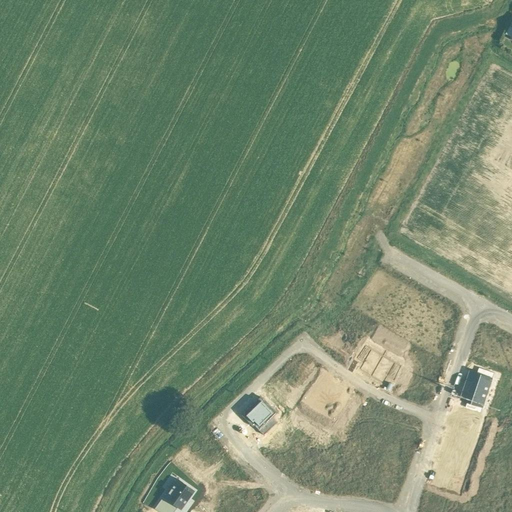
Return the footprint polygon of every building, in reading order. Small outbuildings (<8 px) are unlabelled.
[(511,76),(487,66),(463,122),(462,149),(469,152),(438,162),(437,176),(460,177),(469,181),(458,189),(448,184),(447,216),(511,196),(511,285),(509,286),(511,287),(511,76)] [(462,400),(483,407),(492,378),(471,371),(462,400)] [(274,413),(260,398),(243,414),(253,425),(254,424),(258,428),(270,417),(274,413)] [(270,417),(258,428),(263,434),(275,423),(270,417)] [(178,505),(181,508),(193,491),(177,480),(165,497),(178,505)] [(160,511),(172,511),(178,505),(165,497),(163,495),(154,509),(160,511)]
